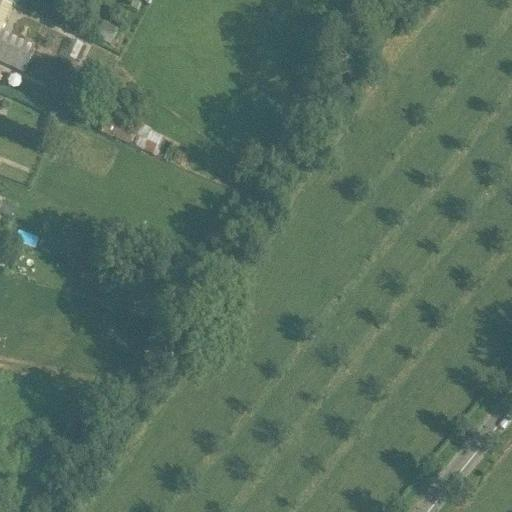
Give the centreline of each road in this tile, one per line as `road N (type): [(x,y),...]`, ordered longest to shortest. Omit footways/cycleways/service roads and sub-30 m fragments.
road 1 (track): [(347,0),(227,229),(142,361),(124,375),(90,380),(0,363)]
road 2 (unclassified): [(423,511),(511,401)]
